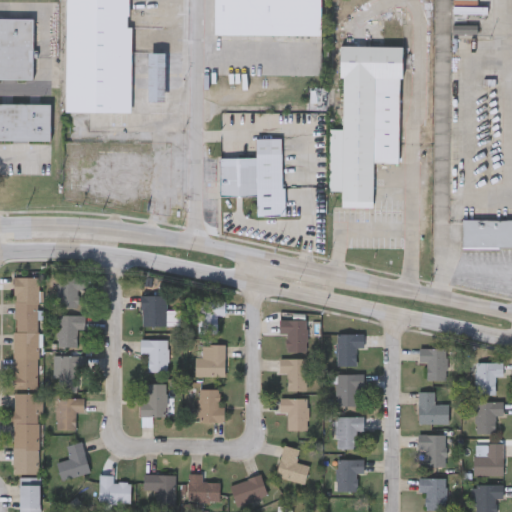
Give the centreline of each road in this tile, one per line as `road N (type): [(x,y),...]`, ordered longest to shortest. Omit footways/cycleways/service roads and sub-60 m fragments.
road 1 (secondary): [(0,247),(109,250),(511,339)]
road 2 (secondary): [(511,315),(139,230),(0,224)]
road 3 (residential): [(251,255),(246,446),(135,448)]
road 4 (residential): [(135,448),(113,434),(109,250)]
road 5 (residential): [(390,312),(390,511)]
